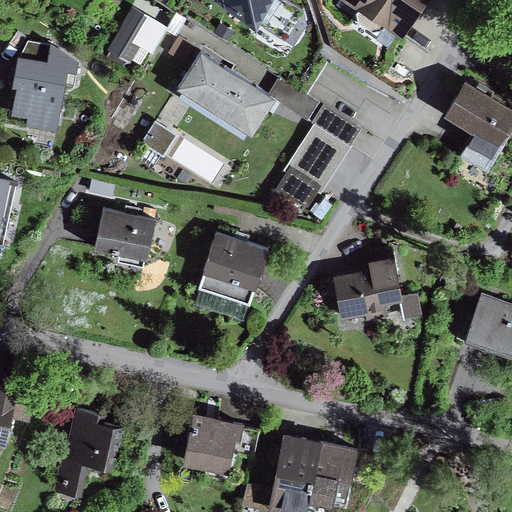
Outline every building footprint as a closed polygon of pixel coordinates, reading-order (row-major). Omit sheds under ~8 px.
[(270,0),(223,0),(257,22),(270,0)] [(425,0),(351,0),(356,3),(359,19),(375,30),(383,28),(386,23),(402,34),(425,0)] [(157,18),(134,4),(108,46),(132,61),(157,18)] [(220,21),(214,30),(228,39),(234,30),(220,21)] [(179,34),(169,51),(191,64),(202,47),(179,34)] [(20,54),(17,54),(12,82),(17,83),(12,114),(29,117),(27,126),(54,131),(66,68),(75,69),(77,58),(50,42),(49,45),(46,59),(20,54)] [(28,42),(20,54),(46,59),(49,45),(28,42)] [(269,90),(202,47),(191,64),(178,84),(253,132),(277,95),(269,90)] [(269,90),(277,95),(310,115),(320,99),(280,74),(269,90)] [(511,123),(511,104),(465,78),(446,112),(475,128),(501,142),(511,123)] [(312,121),(314,122),(351,146),(363,127),(324,102),(312,121)] [(155,119),(142,139),(164,153),(177,133),(155,119)] [(351,146),(314,122),(285,167),(287,170),(274,191),(308,205),(318,189),(322,191),(351,146)] [(501,142),(475,128),(460,154),(487,169),(501,142)] [(0,216),(10,175),(0,172),(0,216)] [(92,177),(89,189),(113,194),(116,182),(92,177)] [(156,217),(103,205),(94,246),(147,257),(156,217)] [(268,246),(217,229),(198,285),(249,302),(268,246)] [(369,265),(333,273),(342,316),(367,310),(368,316),(388,312),(386,301),(404,297),(403,294),(393,244),(366,249),(369,265)] [(511,299),(480,288),(464,333),(511,350),(511,299)] [(403,294),(404,297),(407,316),(422,313),(418,291),(403,294)] [(20,370),(0,365),(0,435),(7,437),(12,411),(31,415),(35,395),(15,391),(20,370)] [(100,406),(74,401),(58,485),(76,488),(82,454),(117,461),(126,416),(99,411),(100,406)] [(245,414),(195,404),(184,455),(228,464),(235,430),(241,431),(245,414)] [(359,439),(286,424),(274,480),(270,500),(306,508),(310,489),(334,494),(340,468),(352,471),(359,439)] [(407,478),(386,468),(373,496),(394,506),(407,478)] [(270,500),(274,480),(248,480),(242,501),(269,506),(270,500)]
